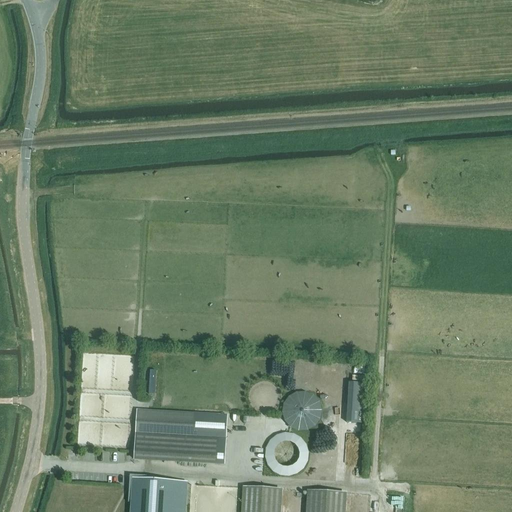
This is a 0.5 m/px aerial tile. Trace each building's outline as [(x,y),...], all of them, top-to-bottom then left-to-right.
[(290,387),(302,387),(302,372),(309,373),(309,363),(290,362),(290,387)] [(348,388),(346,428),(362,428),(364,389),(348,388)] [(299,431),(309,431),(316,426),(320,419),(322,410),(320,401),(314,395),(305,391),(297,392),(289,397),(284,403),(282,412),(285,421),(291,427),(299,431)] [(137,411),(136,435),(134,459),(224,465),(227,416),(137,411)] [(268,457),(273,475),(291,476),(309,471),(311,454),(305,435),(290,434),(270,439),(268,457)] [(133,480),(131,511),(184,511),(186,483),(133,480)] [(244,488),(242,511),(279,511),(281,490),(244,488)] [(309,492),(307,511),(343,511),(345,494),(309,492)]
